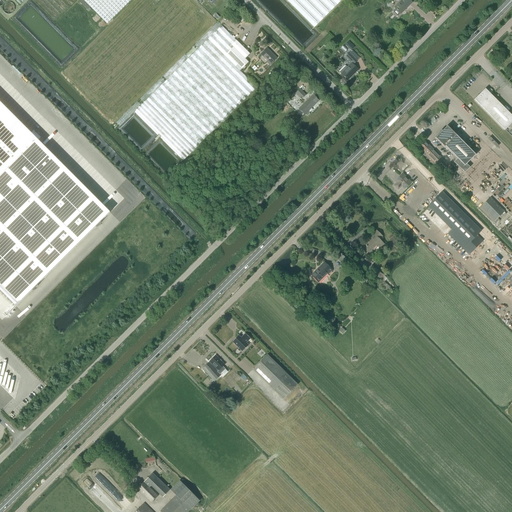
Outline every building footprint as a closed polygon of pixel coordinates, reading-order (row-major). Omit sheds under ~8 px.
[(83,0),(107,23),(131,0),(83,0)] [(286,0),(314,27),(341,0),(286,0)] [(393,12),(397,17),(400,13),(401,13),(412,2),(409,0),(401,0),(394,7),(396,9),(393,12)] [(249,54),(236,40),(221,26),(136,111),(184,159),(247,96),(227,76),(245,59),(245,58),(249,54)] [(355,47),(349,41),(345,45),(351,51),(355,47)] [(266,62),(269,65),(277,58),(267,48),(260,54),(267,61),(266,62)] [(345,78),(347,80),(358,70),(353,65),(353,64),(354,64),(360,58),(352,50),(349,54),(348,53),(345,56),(352,62),(347,68),(345,66),(339,72),(344,77),(343,77),(345,78)] [(227,76),(247,96),(256,87),(239,71),(242,68),(246,64),(248,62),(245,59),(227,76)] [(300,89),(296,93),(301,99),(306,94),(300,89)] [(511,123),(511,115),(500,104),(491,94),(491,93),(492,92),(492,91),(491,90),(490,89),(489,89),(488,90),(487,91),(485,89),(481,92),(474,99),(505,130),(511,123)] [(286,103),(290,99),(286,95),(282,99),(286,103)] [(299,109),(304,114),(306,115),(308,116),(310,114),(309,112),(308,110),(318,100),(313,95),(299,109)] [(0,289),(16,306),(32,290),(33,291),(33,290),(38,286),(37,285),(96,227),(97,227),(101,223),(101,222),(110,212),(38,140),(40,138),(33,131),(31,133),(0,101),(0,289)] [(444,147),(445,146),(457,159),(454,162),(457,166),(464,173),(470,167),(466,164),(475,155),(447,126),(442,131),(441,130),(435,137),(444,147)] [(490,136),(487,139),(496,148),(499,145),(490,136)] [(424,140),(418,146),(423,151),(421,153),(425,156),(426,155),(433,161),(435,163),(441,157),(424,140)] [(448,170),(441,163),(437,168),(443,175),(448,170)] [(402,185),(405,188),(411,183),(403,174),(395,182),(397,183),(394,186),(398,189),(402,185)] [(428,206),(452,230),(448,234),(469,255),(483,241),(482,240),(486,236),(442,192),(428,206)] [(490,197),(479,208),(493,222),(504,212),(490,197)] [(364,244),(372,252),(377,246),(380,248),(384,244),(379,239),(382,236),(376,231),(372,235),(374,236),(371,239),(371,238),(369,240),(368,240),(365,242),(365,244),(364,244)] [(373,253),(372,252),(364,244),(361,248),(370,256),(373,253)] [(349,261),(340,252),(338,255),(340,257),(338,260),(342,264),(343,263),(345,265),(349,261)] [(328,275),(332,271),(333,272),(333,271),(324,262),(320,266),(321,267),(312,276),(311,275),(320,284),(321,284),(318,281),(326,273),(328,275)] [(369,270),(374,274),(384,283),(387,279),(378,270),(373,265),(369,270)] [(239,335),(232,342),(233,342),(242,351),(242,352),(249,345),(248,345),(246,343),(250,339),(251,339),(245,333),(245,334),(241,338),(239,336),(239,335)] [(298,385),(267,355),(253,370),(283,400),(298,385)] [(215,356),(210,361),(218,370),(217,372),(220,375),(226,369),(223,366),(224,365),(215,356)] [(220,376),(208,363),(202,369),(214,382),(220,376)] [(149,487),(151,485),(163,497),(170,490),(153,473),(144,482),(149,487)] [(162,511),(187,511),(190,509),(200,499),(179,480),(170,490),(176,495),(161,511),(162,511)] [(158,496),(149,487),(144,482),(138,488),(152,502),(158,496)] [(153,511),(144,503),(134,511),(153,511)]
